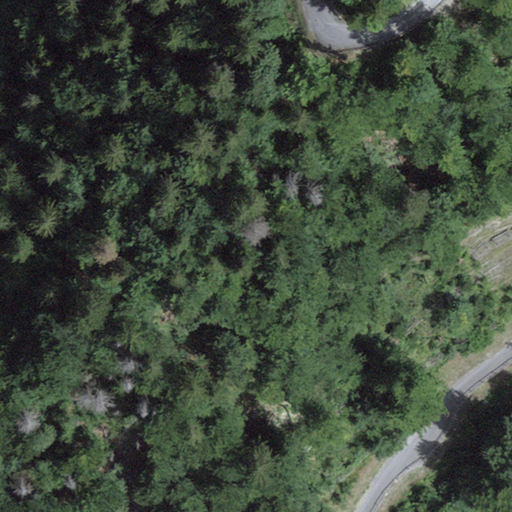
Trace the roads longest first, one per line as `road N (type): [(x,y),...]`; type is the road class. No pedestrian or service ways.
road 1 (tertiary): [(367,511),(456,396),(511,354)]
road 2 (tertiary): [(432,0),(399,24),(360,37),(335,36),(316,0)]
